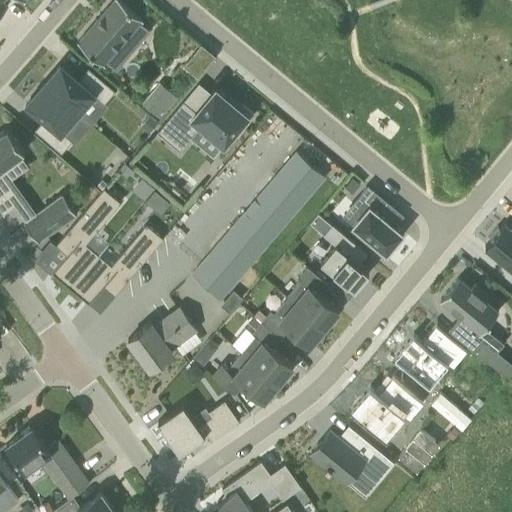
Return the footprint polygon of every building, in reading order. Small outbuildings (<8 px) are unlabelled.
[(120,0),(113,0),(78,42),(103,64),(106,61),(115,69),(132,49),(123,41),(142,19),(120,0)] [(179,65),(195,76),(212,54),(196,42),(179,65)] [(60,62),(43,82),(78,112),(85,104),(94,94),(96,95),(104,103),(105,102),(110,96),(115,90),(88,67),(79,78),(60,62)] [(160,119),(178,97),(160,81),(142,103),(160,119)] [(75,116),(78,112),(43,82),(42,83),(25,103),(44,119),(35,129),(61,152),(68,145),(71,141),(72,140),(62,131),(75,116)] [(240,102),(239,101),(236,104),(227,96),(216,87),(211,92),(196,111),(185,102),(183,100),(157,131),(180,150),(190,137),(201,125),(223,144),(224,144),(226,142),(234,132),(237,134),(245,125),(254,114),(240,102)] [(5,213),(4,212),(21,200),(0,170),(0,168),(24,151),(7,128),(0,132),(0,209),(4,214),(5,213)] [(325,177),(295,151),(191,272),(221,298),(325,177)] [(53,270),(72,285),(96,256),(84,245),(125,197),(108,183),(57,242),(68,252),(53,270)] [(387,201),(368,184),(351,203),(362,212),(353,224),(380,246),(379,247),(387,254),(397,242),(395,241),(403,232),(378,211),(387,201)] [(62,193),(23,221),(38,241),(77,213),(62,193)] [(109,267),(96,256),(72,285),(90,301),(105,283),(116,293),(167,233),(150,218),(109,267)] [(511,229),(503,223),(497,230),(495,228),(487,238),(489,240),(483,247),(511,271),(511,229)] [(325,236),(337,246),(323,263),(325,265),(323,267),(334,276),(336,274),(357,291),(371,274),(362,267),(364,266),(362,264),(369,255),(334,226),(325,236)] [(301,279),(287,296),(327,328),(336,317),(333,315),(338,309),(318,292),(326,281),(307,265),(298,276),(301,279)] [(511,370),(494,355),(497,351),(504,343),(485,326),(498,310),(486,299),(489,296),(474,284),(471,287),(458,277),(440,298),(460,315),(448,329),(507,378),(511,372),(511,370)] [(233,289),(224,300),(233,308),(242,297),(233,289)] [(317,340),(327,328),(287,296),(274,312),(270,309),(261,321),(280,337),(289,326),(309,344),(315,337),(317,340)] [(154,325),(151,321),(128,338),(149,367),(172,351),(171,348),(198,329),(181,305),(154,325)] [(272,347),(280,337),(261,321),(251,332),(255,335),(241,351),(281,384),(290,372),(287,370),(292,364),(272,347)] [(453,367),(468,350),(435,323),(422,339),(413,332),(393,356),(429,386),(448,363),(453,367)] [(271,395),(281,384),(241,351),(228,367),(222,363),(213,374),(234,392),(243,382),(263,399),(269,393),(271,395)] [(349,408),(386,438),(405,415),(410,419),(424,402),(392,375),(379,391),(369,384),(349,408)] [(472,412),(441,387),(431,398),(462,424),(472,412)] [(175,449),(177,448),(179,452),(190,444),(195,452),(239,420),(224,399),(209,410),(212,415),(199,425),(192,415),(183,403),(157,421),(176,447),(174,448),(175,449)] [(89,483),(84,475),(57,439),(47,446),(32,425),(6,444),(25,470),(42,459),(70,498),(73,496),(89,483)] [(326,463),(324,465),(328,469),(330,466),(345,479),(357,464),(376,480),(393,460),(355,428),(344,440),(338,434),(329,428),(311,450),(326,463)] [(400,459),(418,475),(441,448),(423,432),(400,459)] [(226,494),(221,498),(218,500),(226,511),(252,511),(245,500),(270,482),(282,499),(301,486),(285,463),(270,473),(261,460),(222,488),(226,494)] [(0,511),(1,511),(18,501),(0,475),(0,511)] [(70,498),(53,510),(50,511),(115,511),(101,492),(80,506),(73,496),(70,498)] [(294,511),(287,502),(272,511),(294,511)]
